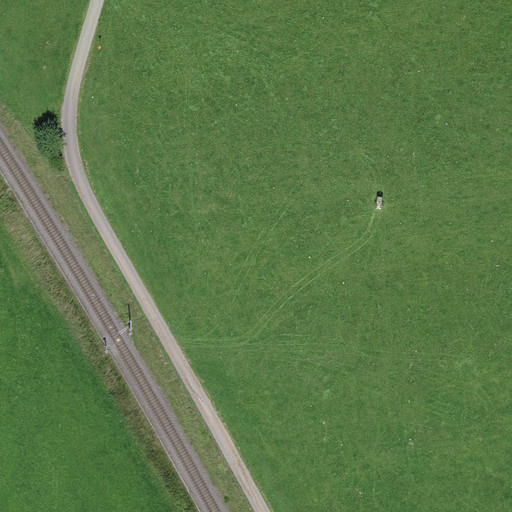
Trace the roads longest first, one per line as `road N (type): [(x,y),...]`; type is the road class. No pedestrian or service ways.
road 1 (unclassified): [(262,511),(85,193),(70,112),(99,0)]
road 2 (track): [(41,511),(26,325),(0,245)]
